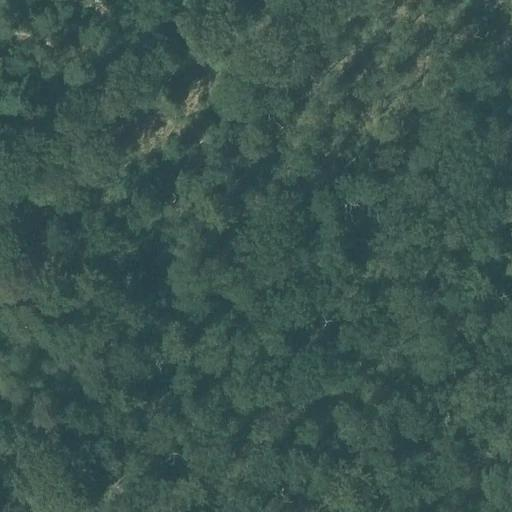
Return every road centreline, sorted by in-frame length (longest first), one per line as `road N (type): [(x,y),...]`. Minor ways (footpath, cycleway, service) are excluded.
road 1 (track): [(283,0),(0,175)]
road 2 (track): [(49,511),(0,369)]
